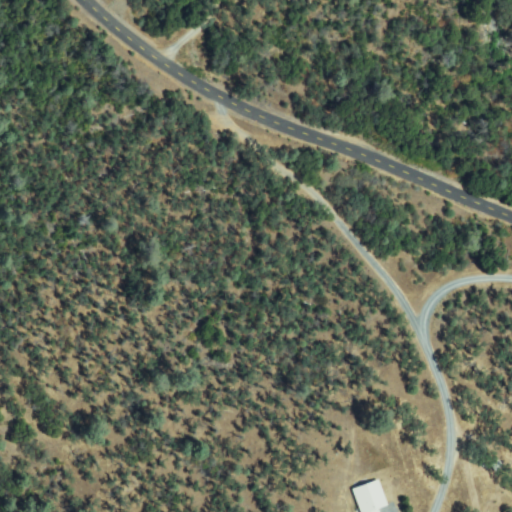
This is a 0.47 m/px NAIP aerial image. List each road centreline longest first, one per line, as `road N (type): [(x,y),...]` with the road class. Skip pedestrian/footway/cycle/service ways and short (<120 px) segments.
road 1 (track): [(223,101),(220,119),(299,184),(387,278),(421,336),(480,511)]
road 2 (tertiary): [(511,219),(223,101),(164,71),(73,0)]
road 3 (track): [(511,276),(443,289),(424,344)]
